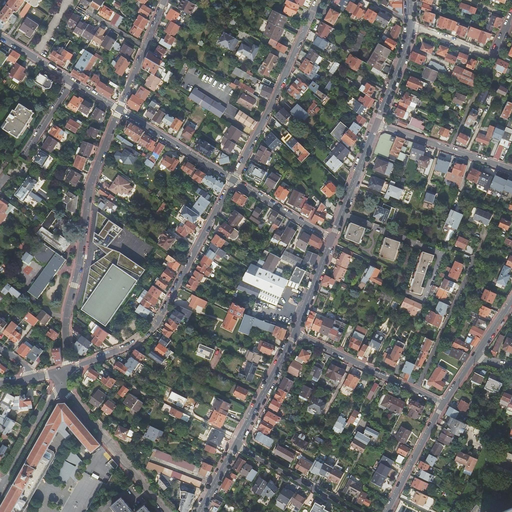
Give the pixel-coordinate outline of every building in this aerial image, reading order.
[(17,12),(25,0),(11,0),(7,5),(14,11),(17,12)] [(100,6),(101,7),(103,5),(104,2),(100,0),(93,0),(90,5),(98,10),(100,6)] [(190,15),(195,5),(186,0),(183,0),(182,3),(178,9),(190,15)] [(227,0),(226,2),(241,9),(242,10),(245,3),(237,0),(233,0),(233,1),(229,0),(227,0)] [(289,1),(288,0),(287,0),(286,4),(288,5),(284,13),(293,17),(294,13),(296,14),(300,5),(289,1)] [(357,7),(358,6),(351,2),(351,3),(349,2),(349,1),(346,0),(342,0),(338,8),(343,11),(346,6),(348,7),(346,10),(353,14),(356,9),(357,7)] [(393,0),(393,1),(391,0),(390,4),(388,8),(402,16),(402,0),(393,0)] [(23,18),(32,5),(28,2),(20,15),(23,18)] [(118,10),(121,5),(116,2),(113,7),(118,10)] [(422,10),(426,11),(432,14),(433,12),(431,11),(432,8),(429,7),(430,6),(425,4),(417,2),(417,3),(417,6),(423,7),(422,10)] [(352,15),(351,17),(354,18),(356,16),(360,18),(360,17),(361,16),(363,17),(365,12),(364,11),(361,9),(363,5),(359,3),(358,6),(357,7),(356,9),(353,14),(352,15)] [(477,9),(461,4),(460,8),(463,9),(470,12),(475,14),(477,9)] [(14,11),(7,5),(3,12),(0,14),(0,28),(1,29),(3,26),(5,24),(5,23),(6,23),(7,21),(12,25),(18,18),(12,14),(14,11)] [(103,5),(101,7),(99,11),(101,12),(100,14),(108,20),(112,14),(111,14),(113,11),(103,5)] [(152,10),(144,5),(139,13),(147,18),(152,10)] [(171,9),(166,18),(171,21),(175,23),(180,14),(171,9)] [(340,14),(331,9),(325,20),(334,25),(340,14)] [(366,15),(364,18),(365,18),(373,23),(378,14),(369,9),(368,12),(367,11),(365,14),(366,15)] [(288,17),(274,11),(269,22),(271,23),(282,28),(288,17)] [(435,15),(435,14),(432,14),(426,11),(423,20),(432,23),(433,23),(435,16),(435,15)] [(376,19),(381,22),(388,26),(392,18),(380,12),(376,19)] [(110,23),(114,25),(120,16),(117,13),(110,23)] [(76,28),(81,20),(81,19),(77,17),(73,14),(67,23),(76,28)] [(140,15),(134,24),(135,25),(143,30),(149,21),(140,15)] [(120,16),(114,25),(118,28),(124,18),(120,16)] [(446,28),(450,20),(441,17),(438,26),(446,29),(446,28)] [(39,25),(27,18),(20,29),(22,30),(27,33),(26,35),(31,38),(35,32),(36,32),(35,31),(39,25)] [(81,36),(82,35),(88,25),(81,20),(76,28),(74,31),(81,36)] [(459,27),(460,24),(450,20),(446,28),(446,29),(454,31),(456,26),(459,27)] [(180,31),(182,28),(175,23),(171,21),(168,25),(170,26),(165,32),(168,34),(173,37),(178,30),(180,31)] [(271,23),(264,35),(271,39),(278,42),(284,29),(282,28),(271,23)] [(317,34),(317,35),(325,40),(332,28),(323,23),(323,24),(322,23),(320,26),(321,26),(318,31),(316,34),(317,34)] [(99,29),(96,27),(95,29),(88,25),(82,35),(91,41),(92,40),(99,29)] [(143,30),(135,25),(130,32),(138,38),(143,30)] [(391,38),(390,39),(395,42),(402,28),(396,25),(395,27),(394,27),(391,33),(393,34),(392,36),(391,38)] [(494,27),(489,25),(488,29),(486,29),(485,32),(489,33),(492,34),(494,27)] [(461,30),(459,30),(457,34),(464,37),(468,29),(462,26),(461,30)] [(482,30),(478,29),(471,27),(468,36),(478,40),(482,30)] [(100,28),(99,29),(92,40),(101,45),(106,37),(102,35),(105,31),(100,28)] [(286,30),(284,29),(278,42),(280,43),(286,30)] [(489,40),(492,34),(489,33),(485,32),(482,30),(478,40),(478,41),(485,44),(487,39),(489,40)] [(236,38),(224,32),(217,43),(230,50),(230,49),(233,51),(239,41),(236,39),(236,38)] [(359,32),(354,40),(361,44),(365,36),(359,32)] [(176,39),(173,37),(168,34),(164,40),(162,38),(159,43),(170,49),(174,41),(176,39)] [(325,40),(317,35),(315,39),(316,39),(313,44),(324,50),(326,46),(328,48),(331,43),(325,40)] [(116,42),(106,36),(106,37),(101,45),(110,51),(112,48),(116,42)] [(389,38),(388,38),(386,42),(384,45),(393,50),(397,43),(395,42),(390,39),(389,38)] [(271,39),(268,45),(284,53),(287,47),(280,43),(278,42),(271,39)] [(354,40),(347,52),(351,54),(354,56),(361,44),(354,40)] [(67,51),(73,42),(70,41),(64,50),(67,51)] [(253,61),(260,48),(254,44),(252,49),(242,43),(235,55),(239,57),(241,54),(247,57),(248,60),(253,63),(254,61),(253,61)] [(380,44),(375,52),(387,59),(391,51),(380,44)] [(424,44),(421,50),(431,54),(434,48),(424,44)] [(119,53),(128,59),(133,50),(125,45),(119,53)] [(162,58),(166,50),(159,46),(154,53),(162,58)] [(440,47),(441,47),(438,54),(446,57),(449,49),(440,46),(440,47)] [(57,63),(64,50),(60,47),(58,51),(56,51),(55,52),(54,51),(50,59),(57,63)] [(15,64),(20,55),(13,51),(11,50),(10,49),(8,52),(6,55),(8,57),(9,55),(10,56),(9,58),(8,59),(15,64)] [(64,50),(57,63),(63,67),(68,59),(70,61),(73,55),(67,51),(64,50)] [(93,55),(86,50),(83,55),(71,74),(73,75),(78,79),(83,72),(84,71),(93,55)] [(301,51),(299,55),(307,59),(311,61),(313,63),(315,64),(320,56),(318,55),(315,54),(312,51),(309,57),(308,56),(308,55),(301,51)] [(375,52),(368,64),(373,67),(380,71),(387,59),(375,52)] [(410,61),(421,65),(423,61),(424,62),(425,61),(426,61),(427,59),(426,58),(426,57),(414,52),(410,61)] [(94,56),(97,57),(103,61),(105,59),(96,53),(94,56)] [(152,55),(148,53),(147,55),(146,57),(161,67),(162,65),(161,64),(162,62),(153,56),(152,55)] [(265,60),(262,65),(264,66),(271,70),(274,65),(274,66),(276,62),(278,57),(270,53),(266,60),(265,60)] [(458,58),(462,60),(461,61),(466,63),(468,56),(460,53),(459,56),(458,58)] [(179,62),(182,57),(176,54),(173,59),(179,62)] [(354,56),(351,54),(346,63),(352,66),(351,66),(352,69),(355,70),(357,70),(362,61),(354,56)] [(445,60),(455,65),(458,58),(459,56),(455,54),(454,56),(447,54),(445,59),(445,60)] [(94,56),(93,55),(84,71),(87,72),(88,73),(94,63),(97,57),(94,56)] [(122,56),(118,62),(127,67),(130,63),(126,60),(127,60),(122,56)] [(161,67),(146,57),(144,62),(142,68),(147,71),(149,67),(152,68),(149,72),(151,73),(152,74),(161,80),(168,83),(173,73),(164,68),(161,67)] [(503,61),(498,59),(496,64),(494,68),(505,73),(511,60),(505,57),(503,61)] [(307,59),(303,65),(316,74),(317,74),(319,70),(321,67),(318,66),(315,64),(313,63),(311,61),(307,59)] [(469,61),(467,67),(474,70),(477,62),(472,59),(471,62),(469,61)] [(127,67),(118,62),(117,63),(116,62),(114,61),(111,65),(118,69),(116,72),(122,76),(127,67)] [(341,64),(336,62),(329,73),(334,75),(341,64)] [(14,77),(12,80),(18,84),(20,81),(21,82),(25,75),(26,75),(23,73),(25,69),(16,63),(16,64),(9,74),(14,77)] [(308,77),(312,80),(316,74),(303,65),(300,69),(305,72),(309,75),(308,77)] [(271,70),(264,66),(260,72),(268,76),(271,70)] [(247,73),(236,67),(232,73),(241,78),(242,76),(244,77),(247,73)] [(373,67),(371,71),(378,75),(380,76),(386,81),(388,76),(380,71),(373,67)] [(479,76),(472,73),(457,67),(453,77),(475,87),(479,76)] [(433,82),(437,72),(430,69),(428,68),(423,78),(433,82)] [(83,82),(86,83),(89,77),(85,75),(84,74),(85,74),(83,72),(78,79),(83,82)] [(252,76),(247,73),(244,77),(255,83),(258,79),(252,76)] [(48,78),(47,78),(48,77),(48,76),(47,75),(46,75),(46,74),(45,75),(44,75),(44,76),(41,74),(39,77),(38,76),(37,79),(35,83),(38,86),(39,84),(43,87),(43,86),(47,89),(47,88),(48,88),(49,88),(50,88),(51,87),(51,86),(52,85),(52,84),(53,82),(52,82),(52,81),(48,78)] [(154,91),(161,80),(152,74),(150,78),(149,77),(146,81),(148,82),(145,86),(154,91)] [(316,74),(312,80),(313,81),(316,83),(320,76),(317,74),(316,74)] [(99,77),(94,75),(90,81),(92,82),(94,83),(95,85),(97,87),(95,90),(103,94),(107,86),(100,82),(99,77)] [(426,87),(427,84),(411,77),(407,86),(417,90),(419,87),(422,88),(423,86),(426,87)] [(288,91),(289,92),(298,100),(304,94),(301,91),(302,90),(304,92),(308,87),(298,79),(288,91)] [(103,94),(110,98),(114,91),(115,91),(118,86),(110,81),(107,86),(103,94)] [(238,81),(236,85),(237,85),(239,87),(245,90),(253,94),(255,91),(249,87),(250,86),(247,84),(246,86),(238,81)] [(316,83),(313,81),(309,87),(315,93),(314,94),(323,102),(327,96),(318,89),(320,86),(316,83)] [(260,95),(269,98),(273,89),(261,84),(259,89),(262,91),(260,95)] [(366,95),(367,95),(371,97),(373,94),(372,94),(375,89),(367,84),(365,88),(362,86),(360,91),(361,92),(364,94),(366,95)] [(141,86),(136,96),(145,101),(150,92),(141,86)] [(505,95),(508,90),(501,86),(498,92),(505,95)] [(194,89),(189,98),(220,118),(226,109),(194,89)] [(490,92),(483,89),(479,95),(478,99),(477,101),(484,104),(486,101),(487,98),(489,99),(490,96),(488,95),(490,92)] [(257,97),(253,94),(245,90),(243,93),(238,102),(251,109),(256,100),(255,100),(257,97)] [(417,98),(417,97),(407,92),(406,94),(404,98),(402,97),(400,102),(409,106),(411,107),(412,107),(415,108),(419,99),(417,98)] [(466,96),(458,93),(457,92),(454,98),(452,102),(457,104),(459,100),(464,102),(468,103),(470,98),(466,96)] [(144,101),(133,94),(127,104),(138,111),(144,101)] [(362,104),(368,108),(370,109),(375,100),(371,97),(367,95),(362,104)] [(78,110),(84,100),(83,99),(80,98),(79,99),(75,97),(69,106),(73,109),(77,111),(78,110)] [(87,102),(84,100),(78,110),(87,115),(92,106),(87,102)] [(356,106),(353,110),(360,115),(362,116),(368,108),(362,104),(356,100),(353,105),(356,106)] [(160,106),(152,101),(147,109),(149,111),(146,115),(152,119),(158,109),(160,106)] [(511,106),(511,102),(509,101),(508,102),(507,105),(501,117),(507,119),(511,106)] [(400,102),(398,108),(406,112),(407,108),(411,110),(414,111),(414,110),(415,109),(411,107),(409,106),(400,102)] [(312,111),(313,110),(318,104),(317,103),(317,104),(315,103),(307,112),(309,114),(312,111)] [(32,110),(31,111),(20,104),(15,111),(13,110),(6,120),(8,121),(3,129),(18,138),(20,135),(21,134),(26,126),(32,117),(32,116),(34,113),(32,112),(33,111),(32,110)] [(297,119),(302,124),(305,121),(302,118),(307,113),(298,104),(293,108),(295,110),(294,111),(293,109),(290,112),(288,110),(291,108),(287,104),(284,107),(294,116),(297,119)] [(98,109),(97,108),(91,117),(100,122),(105,113),(98,109)] [(408,113),(406,112),(398,108),(395,114),(400,116),(399,117),(406,120),(408,113)] [(158,109),(152,119),(160,124),(162,122),(167,114),(158,109)] [(283,123),(286,120),(288,119),(289,120),(292,116),(284,109),(276,116),(283,123)] [(473,109),(472,111),(471,112),(464,126),(469,128),(473,121),(475,122),(478,116),(473,113),(475,110),(473,109)] [(252,129),(256,123),(257,122),(240,110),(235,118),(252,129)] [(170,127),(175,118),(171,116),(171,117),(169,115),(167,114),(162,122),(170,127)] [(357,119),(355,122),(362,127),(367,120),(362,116),(360,115),(358,117),(357,116),(356,118),(357,119)] [(33,118),(32,117),(26,126),(21,134),(22,135),(33,118)] [(63,122),(55,117),(52,122),(60,127),(60,126),(63,122)] [(177,131),(183,122),(182,122),(176,118),(171,127),(177,131)] [(420,129),(423,130),(425,127),(421,126),(423,122),(413,118),(410,125),(420,129)] [(82,123),(75,119),(74,121),(71,120),(66,127),(76,133),(82,123)] [(420,129),(410,125),(399,120),(397,125),(399,125),(406,128),(407,125),(409,126),(408,126),(414,129),(414,130),(419,132),(420,129)] [(508,123),(493,158),(498,160),(501,154),(503,148),(507,141),(508,141),(511,132),(511,121),(509,120),(508,123)] [(283,127),(276,121),(274,123),(280,130),(283,127)] [(350,129),(341,122),(331,134),(340,142),(343,139),(351,146),(359,136),(350,129)] [(355,122),(350,129),(359,136),(361,138),(363,135),(358,132),(359,131),(360,132),(362,127),(355,122)] [(135,126),(131,123),(127,129),(125,132),(134,138),(133,139),(135,140),(134,140),(138,143),(138,142),(143,134),(145,132),(135,126)] [(491,138),(495,127),(490,125),(487,132),(488,132),(486,136),(485,136),(484,137),(478,135),(476,140),(481,142),(483,143),(487,144),(490,139),(491,140),(491,138)] [(56,126),(55,126),(54,128),(50,134),(51,134),(61,141),(63,136),(65,132),(56,126)] [(188,126),(182,137),(189,141),(195,130),(188,126)] [(232,126),(225,137),(235,144),(243,132),(232,126)] [(99,130),(91,127),(90,131),(88,130),(86,135),(96,138),(98,132),(99,130)] [(449,134),(450,131),(449,131),(445,129),(442,127),(439,134),(447,138),(447,137),(449,137),(450,134),(449,134)] [(491,138),(500,141),(504,131),(495,127),(491,138)] [(289,128),(287,131),(290,134),(292,136),(295,133),(289,128)] [(376,147),(376,148),(381,150),(385,143),(381,141),(385,133),(384,133),(381,135),(376,147)] [(387,159),(406,166),(410,156),(404,154),(407,148),(402,146),(405,140),(397,137),(396,138),(394,143),(390,141),(392,137),(392,136),(385,133),(381,141),(385,143),(381,150),(390,154),(387,159)] [(470,138),(460,133),(457,140),(466,145),(470,138)] [(151,139),(143,134),(138,142),(146,147),(151,140),(151,139)] [(273,134),(265,142),(273,151),(278,146),(280,147),(283,144),(273,134)] [(286,144),(287,142),(294,149),(292,151),(294,153),(299,149),(304,154),(303,154),(302,154),(300,156),(300,157),(298,159),(302,163),(311,154),(292,136),(290,134),(285,138),(284,137),(282,140),(286,144)] [(117,135),(116,137),(123,143),(131,148),(133,146),(117,135)] [(225,137),(223,136),(221,139),(223,140),(222,142),(222,143),(222,144),(225,147),(224,149),(223,150),(226,151),(227,150),(230,153),(231,152),(232,152),(237,145),(235,144),(225,137)] [(42,148),(51,153),(58,142),(49,137),(48,138),(42,148)] [(343,139),(340,142),(342,145),(348,150),(351,146),(343,139)] [(151,140),(146,147),(146,148),(153,151),(155,147),(154,146),(156,143),(151,140)] [(203,142),(200,140),(195,148),(200,151),(205,154),(210,158),(216,148),(206,141),(205,143),(203,142)] [(94,145),(84,142),(81,149),(79,155),(87,159),(88,159),(93,149),(94,145)] [(286,144),(292,151),(294,149),(287,142),(286,144)] [(131,148),(123,143),(123,144),(122,145),(126,148),(127,149),(125,152),(124,151),(122,153),(118,150),(115,155),(117,161),(121,160),(122,159),(124,160),(123,160),(125,165),(133,165),(139,157),(137,156),(139,153),(131,148)] [(160,144),(159,143),(152,155),(156,157),(155,158),(157,160),(165,147),(160,144)] [(412,149),(411,153),(418,155),(417,159),(420,160),(422,155),(424,156),(426,147),(414,143),(412,149)] [(335,155),(343,164),(346,160),(348,158),(346,157),(350,152),(348,150),(342,145),(338,149),(335,146),(330,151),(335,155)] [(268,149),(262,146),(255,159),(266,165),(266,164),(270,157),(272,153),(267,150),(268,149)] [(376,148),(373,154),(387,159),(390,154),(381,150),(376,148)] [(43,167),(50,156),(41,151),(36,158),(34,162),(43,167)] [(228,157),(223,153),(219,159),(221,164),(230,162),(228,157)] [(78,155),(74,167),(82,171),(86,162),(87,159),(79,155),(78,155)] [(343,164),(335,155),(326,164),(335,173),(344,164),(343,164)] [(422,155),(420,160),(418,165),(419,165),(418,167),(426,170),(424,175),(428,176),(434,160),(430,159),(431,158),(424,156),(422,155)] [(174,158),(173,160),(167,156),(162,164),(160,167),(160,168),(164,170),(165,169),(167,166),(168,167),(168,168),(168,169),(168,170),(171,172),(172,172),(173,171),(179,161),(178,161),(178,160),(175,158),(175,159),(174,158)] [(148,159),(144,164),(151,169),(155,164),(149,160),(148,159)] [(446,161),(438,159),(435,169),(443,172),(447,174),(451,162),(447,161),(446,161)] [(386,162),(386,163),(378,160),(377,160),(376,160),(376,161),(376,162),(376,163),(377,163),(374,170),(384,174),(388,175),(389,176),(391,175),(392,173),(391,172),(393,165),(392,164),(388,162),(386,162)] [(187,165),(184,163),(181,168),(184,170),(191,175),(195,168),(195,167),(188,163),(187,165)] [(464,177),(467,166),(463,165),(462,166),(456,163),(452,173),(449,172),(447,179),(457,182),(456,186),(460,187),(464,177)] [(251,169),(247,176),(254,179),(256,177),(262,181),(267,172),(253,165),(252,169),(251,169)] [(75,187),(82,175),(70,168),(68,173),(70,175),(66,181),(75,187)] [(206,175),(195,168),(191,175),(190,176),(198,181),(198,182),(201,184),(202,182),(206,175)] [(474,182),(477,184),(482,172),(472,168),(470,174),(468,177),(467,179),(469,180),(470,180),(468,183),(473,185),(474,182)] [(482,172),(477,184),(485,187),(484,190),(488,192),(489,190),(494,178),(491,176),(491,175),(483,171),(482,172)] [(272,173),(265,183),(274,188),(281,178),(276,175),(272,173)] [(212,189),(217,180),(214,177),(213,177),(210,175),(209,177),(206,175),(202,182),(205,183),(204,184),(212,189)] [(496,175),(494,178),(489,190),(496,193),(497,191),(502,194),(508,180),(496,175)] [(29,176),(22,186),(31,192),(32,191),(38,182),(29,176)] [(120,176),(112,187),(105,183),(103,186),(102,188),(108,193),(110,190),(116,194),(118,192),(123,195),(125,192),(129,195),(133,188),(129,185),(130,184),(120,176)] [(368,187),(386,194),(389,185),(384,183),(385,182),(377,178),(376,180),(374,179),(371,178),(368,187)] [(511,181),(508,179),(508,180),(502,194),(501,194),(507,197),(509,193),(511,193),(511,181)] [(225,184),(217,180),(212,189),(220,193),(225,184)] [(330,197),(337,190),(331,183),(323,190),(330,197)] [(40,203),(42,200),(35,194),(31,192),(22,186),(18,191),(15,195),(19,199),(24,203),(29,196),(40,203)] [(102,195),(112,202),(115,198),(108,193),(102,188),(99,186),(97,189),(99,190),(97,192),(102,195)] [(289,192),(280,187),(275,195),(284,200),(289,192)] [(155,197),(158,198),(162,192),(163,193),(164,191),(161,188),(155,197)] [(196,192),(201,196),(208,201),(212,196),(207,193),(207,194),(198,188),(196,192)] [(288,203),(302,209),(305,204),(308,199),(304,197),(305,195),(294,190),(288,203)] [(75,211),(77,197),(69,191),(66,196),(68,196),(65,201),(68,203),(67,204),(67,209),(71,212),(71,211),(75,211)] [(432,193),(427,191),(423,202),(432,205),(436,206),(438,200),(434,199),(436,194),(432,193)] [(247,198),(237,192),(232,200),(242,206),(247,198)] [(101,201),(98,206),(105,211),(107,208),(109,209),(110,207),(112,209),(115,205),(112,202),(102,195),(100,198),(99,200),(101,201)] [(199,216),(200,216),(210,202),(208,201),(201,196),(191,210),(199,216)] [(12,213),(15,207),(2,198),(0,200),(0,203),(0,209),(5,213),(7,215),(8,215),(10,212),(12,213)] [(333,204),(328,199),(323,204),(325,207),(328,209),(333,204)] [(159,215),(166,204),(163,202),(156,213),(159,215)] [(323,204),(322,203),(318,210),(316,212),(321,214),(326,217),(332,220),(333,217),(327,214),(328,214),(323,211),(325,207),(323,204)] [(318,210),(305,204),(302,209),(301,212),(310,217),(308,220),(311,222),(316,212),(318,210)] [(377,208),(374,217),(380,219),(380,220),(385,222),(386,218),(392,220),(394,210),(383,205),(381,209),(377,208)] [(181,215),(193,224),(199,216),(191,210),(187,207),(181,215)] [(262,211),(257,207),(250,218),(259,224),(262,219),(258,217),(262,211)] [(475,214),(473,219),(488,225),(493,215),(478,209),(477,211),(475,214)] [(452,227),(457,229),(464,215),(458,213),(451,210),(446,222),(446,223),(446,222),(453,225),(452,227)] [(63,253),(71,243),(61,235),(58,238),(47,231),(59,216),(52,211),(45,221),(42,225),(43,226),(36,234),(63,253)] [(236,225),(237,226),(244,217),(235,211),(233,214),(232,213),(230,216),(231,217),(229,220),(230,221),(236,225)] [(273,225),(279,214),(277,213),(275,211),(273,214),(270,213),(267,219),(270,221),(269,222),(273,225)] [(98,212),(94,242),(109,248),(116,237),(123,229),(116,224),(98,212)] [(316,212),(311,222),(315,224),(318,219),(323,222),(326,217),(321,214),(316,212)] [(277,231),(278,228),(280,226),(282,223),(285,217),(283,217),(279,214),(273,225),(271,227),(277,231)] [(45,221),(36,215),(33,220),(40,225),(42,225),(45,221)] [(191,234),(197,227),(184,218),(183,218),(181,221),(186,224),(186,225),(183,228),(181,226),(177,231),(185,237),(189,232),(191,234)] [(511,222),(503,219),(500,226),(503,228),(502,229),(504,230),(505,228),(508,230),(511,222)] [(236,239),(240,233),(234,229),(233,230),(224,223),(218,231),(227,238),(228,237),(232,240),(236,239)] [(366,229),(352,223),(346,238),(360,244),(363,234),(366,229)] [(42,225),(40,225),(37,228),(36,227),(32,231),(34,232),(32,234),(35,236),(36,234),(43,226),(42,225)] [(283,234),(280,239),(289,245),(296,232),(293,230),(294,230),(291,228),(290,229),(287,227),(284,231),(283,234)] [(271,241),(274,242),(275,242),(278,243),(280,239),(283,234),(281,233),(278,231),(280,229),(278,228),(277,231),(271,241)] [(183,245),(186,241),(169,229),(166,233),(164,231),(161,235),(164,237),(159,244),(167,250),(175,239),(183,245)] [(297,245),(306,250),(309,244),(311,237),(304,233),(297,245)] [(321,240),(312,234),(311,237),(309,244),(315,246),(320,249),(321,247),(322,244),(321,240)] [(213,244),(220,249),(223,244),(225,241),(217,235),(216,236),(215,238),(212,243),(213,244)] [(400,242),(386,237),(380,256),(382,256),(381,257),(383,258),(383,257),(394,260),(400,242)] [(468,241),(459,237),(456,245),(464,249),(468,241)] [(43,244),(42,246),(38,243),(39,243),(36,241),(34,244),(35,244),(28,254),(26,252),(21,260),(28,265),(33,259),(40,264),(45,264),(47,266),(29,292),(39,299),(57,273),(62,266),(67,260),(63,258),(63,257),(63,256),(62,255),(61,256),(56,253),(43,244)] [(136,263),(122,253),(109,248),(94,242),(108,254),(91,266),(89,277),(81,309),(106,326),(127,298),(146,270),(142,267),(136,263)] [(223,258),(227,253),(220,249),(213,244),(209,249),(210,249),(220,256),(223,258)] [(218,258),(220,256),(210,249),(206,255),(213,260),(215,257),(218,258)] [(333,273),(331,278),(335,280),(337,281),(339,282),(341,277),(342,278),(344,274),(346,270),(350,262),(349,262),(353,253),(344,249),(341,255),(340,258),(339,257),(338,257),(336,261),(337,261),(336,265),(334,269),(335,270),(334,273),(333,274),(333,273)] [(285,251),(281,258),(297,267),(299,268),(302,259),(285,251)] [(314,264),(318,255),(308,251),(304,261),(314,264)] [(434,255),(423,251),(410,290),(412,290),(412,291),(413,292),(414,291),(421,294),(424,287),(421,286),(430,261),(432,261),(434,255)] [(259,260),(256,266),(284,278),(287,273),(275,268),(280,258),(272,254),(271,254),(271,253),(266,263),(259,260)] [(206,255),(202,262),(209,266),(211,263),(212,264),(210,267),(213,269),(216,264),(212,261),(213,260),(206,255)] [(180,264),(169,256),(166,261),(170,264),(168,267),(163,264),(163,265),(168,269),(174,273),(180,264)] [(210,273),(213,269),(210,267),(209,266),(202,262),(201,261),(196,270),(209,277),(211,274),(210,273)] [(453,269),(461,272),(462,268),(461,268),(463,264),(456,261),(453,269)] [(246,274),(242,280),(262,289),(280,298),(285,286),(288,280),(284,278),(256,266),(251,264),(249,268),(246,274)] [(375,268),(370,265),(368,269),(366,269),(365,272),(366,273),(362,281),(367,284),(368,282),(375,268)] [(507,275),(511,267),(506,265),(505,265),(498,279),(503,282),(503,284),(506,285),(509,276),(507,275)] [(457,279),(461,272),(453,269),(447,266),(446,269),(448,270),(449,272),(450,272),(449,275),(455,278),(457,279)] [(292,277),(290,281),(294,283),(299,285),(306,271),(299,268),(297,267),(292,276),(291,277),(292,277)] [(375,282),(383,287),(385,282),(376,277),(377,275),(379,271),(375,268),(368,282),(373,285),(375,282)] [(175,274),(174,273),(168,269),(162,277),(169,282),(175,274)] [(199,283),(200,283),(204,276),(204,275),(196,271),(191,279),(199,283)] [(331,278),(326,275),(322,285),(327,287),(328,285),(331,278)] [(204,276),(200,283),(204,285),(208,278),(204,276)] [(164,289),(169,282),(162,277),(157,284),(158,285),(164,289)] [(453,282),(445,278),(443,282),(441,287),(449,291),(451,287),(454,282),(453,282)] [(191,279),(187,287),(195,291),(199,283),(191,279)] [(239,286),(236,290),(257,298),(258,298),(262,289),(242,280),(239,286)] [(290,281),(288,280),(285,286),(291,289),(294,283),(290,281)] [(456,283),(453,282),(454,282),(451,287),(449,291),(441,287),(443,282),(442,281),(439,288),(447,292),(451,293),(456,283)] [(8,284),(2,292),(6,295),(9,292),(12,287),(8,284)] [(163,292),(154,286),(149,293),(158,299),(163,292)] [(12,287),(9,292),(6,295),(10,298),(13,294),(18,298),(21,294),(12,287)] [(436,297),(440,298),(443,299),(444,298),(446,298),(447,296),(445,295),(447,292),(439,288),(438,287),(437,289),(439,290),(436,297)] [(280,298),(262,289),(258,298),(277,306),(280,298)] [(492,303),(497,294),(488,290),(486,289),(482,298),(492,303)] [(387,293),(382,290),(377,299),(383,301),(384,300),(387,293)] [(158,299),(149,293),(149,292),(140,304),(147,309),(148,309),(151,304),(154,306),(159,300),(158,299)] [(390,303),(394,296),(387,293),(384,300),(390,303)] [(197,306),(201,299),(192,295),(191,298),(193,299),(190,306),(195,309),(197,306)] [(204,309),(207,302),(201,299),(197,306),(204,309)] [(420,310),(423,305),(412,300),(409,305),(408,308),(407,310),(409,311),(408,313),(414,316),(418,309),(420,310)] [(443,316),(448,305),(439,301),(434,312),(442,316),(443,316)] [(234,315),(243,320),(245,315),(243,314),(245,309),(233,304),(229,313),(234,315)] [(136,312),(145,318),(150,311),(148,309),(147,309),(147,310),(141,305),(136,312)] [(485,317),(489,308),(483,306),(482,309),(481,309),(480,310),(481,311),(479,314),(485,317)] [(179,324),(184,316),(188,319),(192,312),(181,307),(178,311),(176,310),(171,319),(179,324)] [(49,320),(51,317),(42,310),(37,318),(39,320),(45,325),(49,320)] [(477,315),(477,314),(468,310),(466,314),(475,318),(474,321),(472,325),(477,327),(479,324),(481,325),(482,323),(484,324),(486,319),(477,315)] [(429,315),(427,314),(424,320),(437,326),(442,316),(434,312),(431,311),(429,315)] [(39,320),(37,318),(29,312),(26,317),(30,320),(28,322),(34,326),(39,320)] [(308,328),(310,329),(315,318),(316,314),(316,313),(311,312),(307,324),(310,325),(309,327),(308,328)] [(233,317),(234,315),(229,313),(222,327),(231,331),(237,319),(233,317)] [(276,328),(276,326),(275,326),(266,322),(263,321),(259,320),(250,316),(245,315),(243,320),(239,332),(248,336),(252,325),(272,333),(273,331),(274,330),(275,328),(276,328)] [(312,328),(319,332),(323,322),(325,318),(319,315),(317,315),(316,319),(312,328)] [(328,336),(329,335),(331,329),(334,322),(325,318),(323,322),(319,332),(328,336)] [(179,325),(179,324),(171,319),(168,322),(168,321),(167,322),(166,324),(166,325),(174,331),(179,325)] [(346,325),(335,320),(329,335),(328,336),(328,337),(334,340),(335,341),(337,342),(338,342),(339,342),(343,334),(346,325)] [(4,333),(10,338),(17,329),(18,326),(13,322),(4,333)] [(96,325),(91,332),(93,334),(103,341),(109,334),(96,325)] [(478,342),(485,331),(472,325),(466,339),(465,342),(475,347),(478,342)] [(287,330),(276,326),(276,328),(273,335),(277,337),(277,338),(283,340),(287,330)] [(170,337),(173,332),(173,333),(174,332),(173,332),(173,331),(166,327),(163,330),(164,331),(163,332),(170,337)] [(349,346),(358,350),(362,342),(365,336),(367,331),(357,327),(355,331),(352,337),(353,338),(351,342),(349,346)] [(17,329),(10,338),(16,343),(22,336),(19,333),(20,332),(20,331),(17,329)] [(35,332),(32,329),(26,337),(30,339),(35,332)] [(47,335),(54,340),(59,334),(51,329),(47,335)] [(386,335),(377,330),(371,342),(368,347),(377,351),(386,335)] [(99,347),(103,341),(93,334),(89,340),(92,343),(93,342),(99,347)] [(160,340),(159,342),(166,348),(171,340),(164,335),(161,339),(160,340)] [(386,335),(377,351),(378,351),(386,335)] [(496,357),(505,337),(500,335),(498,340),(497,342),(493,351),(492,351),(490,354),(496,357)] [(78,341),(88,348),(92,343),(89,340),(82,336),(78,341)] [(421,350),(426,352),(427,352),(432,341),(425,337),(423,342),(425,343),(424,346),(422,345),(420,349),(421,350)] [(452,346),(457,349),(458,348),(467,352),(470,345),(461,341),(456,338),(454,342),(452,346)] [(511,355),(511,340),(508,338),(502,351),(511,355)] [(405,345),(398,341),(392,339),(381,360),(390,364),(390,365),(394,367),(405,345)] [(88,349),(88,348),(78,341),(76,345),(78,347),(75,350),(82,355),(85,352),(86,353),(89,349),(88,349)] [(264,342),(261,341),(258,350),(261,351),(270,354),(274,346),(264,342)] [(358,355),(363,357),(368,347),(371,342),(368,341),(367,344),(368,345),(367,346),(364,344),(358,355)] [(208,344),(203,342),(201,345),(198,352),(206,356),(205,358),(211,360),(215,351),(214,350),(215,347),(208,344)] [(26,358),(27,356),(32,350),(24,343),(18,351),(18,352),(18,353),(19,354),(20,354),(21,354),(26,358)] [(159,344),(155,351),(163,356),(166,359),(167,359),(171,353),(173,355),(174,353),(172,352),(168,349),(167,349),(159,344)] [(39,357),(44,351),(41,348),(40,349),(40,348),(39,347),(38,346),(37,346),(36,346),(36,345),(34,347),(32,350),(27,356),(26,358),(27,356),(32,360),(33,359),(35,361),(35,362),(39,357)] [(467,359),(470,355),(460,350),(458,349),(457,350),(452,347),(452,348),(451,351),(449,355),(464,362),(467,359)] [(62,364),(60,349),(53,350),(54,356),(55,356),(56,364),(62,364)] [(146,357),(135,349),(130,351),(134,353),(131,356),(140,363),(144,357),(145,358),(146,357)] [(165,359),(162,357),(152,350),(149,356),(162,364),(165,359)] [(297,357),(295,360),(304,365),(306,361),(307,362),(311,353),(311,352),(311,351),(310,351),(309,351),(308,351),(307,351),(307,352),(303,350),(299,357),(297,357)] [(414,365),(414,367),(418,369),(419,366),(420,366),(423,359),(424,359),(426,354),(427,353),(426,353),(426,352),(421,350),(414,365)] [(251,351),(249,356),(247,360),(251,361),(257,364),(259,360),(261,355),(251,351)] [(135,373),(142,364),(140,363),(131,356),(125,366),(128,368),(132,371),(135,373)] [(35,363),(32,366),(35,369),(42,361),(39,357),(35,362),(35,363)] [(257,364),(251,361),(246,373),(244,372),(243,372),(242,372),(241,372),(241,373),(240,373),(240,374),(240,375),(240,376),(240,377),(241,378),(242,378),(242,379),(251,382),(258,365),(257,364)] [(302,365),(294,361),(288,372),(297,377),(299,373),(299,372),(302,365)] [(404,380),(407,381),(409,378),(414,367),(414,365),(406,361),(402,370),(407,372),(404,380)] [(124,374),(128,368),(125,366),(119,362),(114,369),(123,376),(124,374)] [(319,377),(321,375),(320,375),(322,370),(324,367),(326,364),(322,362),(321,365),(317,363),(315,366),(312,371),(315,372),(313,375),(314,376),(317,378),(319,379),(319,377)] [(342,369),(340,368),(331,364),(326,375),(329,377),(333,379),(335,380),(336,379),(340,381),(345,371),(342,369)] [(445,372),(438,367),(427,384),(431,387),(432,384),(441,390),(445,383),(440,380),(441,379),(445,372)] [(128,377),(132,371),(128,368),(124,374),(128,377)] [(98,374),(91,369),(87,375),(95,380),(98,374)] [(479,375),(475,373),(473,377),(471,381),(480,385),(481,385),(484,377),(487,372),(484,371),(483,371),(481,371),(479,375)] [(359,379),(349,374),(342,386),(353,392),(359,379)] [(93,381),(87,377),(83,384),(87,386),(89,382),(92,384),(93,381)] [(101,382),(111,389),(116,382),(109,377),(107,380),(104,378),(101,382)] [(288,393),(294,382),(285,377),(279,388),(280,388),(288,393)] [(502,384),(489,378),(484,388),(493,392),(492,395),(491,398),(494,400),(498,391),(500,387),(501,384),(502,384)] [(375,392),(379,385),(375,383),(371,390),(371,391),(374,393),(375,392)] [(238,387),(233,385),(229,393),(234,395),(238,387)] [(312,390),(304,386),(304,387),(299,396),(307,400),(308,399),(309,398),(308,397),(312,390)] [(118,394),(123,397),(128,390),(123,387),(118,394)] [(248,391),(238,387),(234,395),(244,400),(248,391)] [(290,399),(292,395),(288,393),(280,388),(274,399),(281,404),(285,396),(290,399)] [(92,411),(94,414),(106,398),(98,392),(91,402),(95,405),(92,411)] [(16,398),(8,393),(2,404),(6,406),(4,410),(5,411),(2,416),(6,419),(7,417),(12,409),(13,407),(16,398)] [(511,397),(511,396),(504,393),(499,403),(499,405),(502,406),(503,405),(506,406),(504,410),(506,410),(508,407),(509,403),(511,397)] [(33,398),(26,398),(26,394),(20,395),(20,396),(16,396),(16,398),(13,407),(12,409),(17,414),(21,411),(28,411),(28,408),(32,408),(32,402),(33,402),(33,398)] [(143,403),(130,394),(123,403),(137,413),(143,403)] [(406,403),(393,397),(387,394),(386,394),(385,395),(384,395),(383,397),(382,398),(382,399),(381,400),(381,401),(381,402),(381,403),(381,404),(381,405),(387,408),(401,414),(401,413),(405,405),(406,403)] [(312,409),(313,410),(315,411),(322,400),(318,398),(317,400),(313,397),(308,407),(312,409)] [(218,399),(213,409),(215,410),(226,416),(228,412),(226,411),(227,409),(228,409),(230,405),(218,399)] [(277,411),(281,404),(274,399),(270,407),(277,411)] [(459,405),(456,410),(463,414),(465,412),(469,405),(465,403),(466,401),(463,399),(462,401),(459,405)] [(322,400),(315,411),(316,411),(317,411),(321,413),(326,404),(322,402),(322,401),(322,400)] [(408,407),(421,413),(424,406),(424,405),(421,403),(421,404),(411,400),(408,407)] [(110,414),(116,407),(108,401),(102,408),(110,414)] [(0,511),(12,511),(13,511),(14,508),(20,511),(22,511),(52,456),(52,454),(47,451),(48,448),(62,424),(63,422),(65,422),(91,453),(101,445),(100,444),(94,438),(95,437),(93,436),(88,430),(87,428),(86,428),(81,422),(82,422),(80,420),(80,421),(75,415),(75,414),(74,413),(71,410),(72,410),(70,408),(67,406),(68,405),(66,403),(64,403),(64,404),(60,404),(60,403),(59,403),(58,405),(58,406),(54,412),(51,417),(52,417),(48,424),(48,423),(47,425),(47,426),(43,432),(42,434),(38,441),(37,443),(33,450),(30,455),(26,463),(25,464),(21,471),(18,476),(14,483),(13,484),(14,484),(14,485),(10,492),(6,497),(7,497),(3,504),(1,506),(2,506),(0,509),(0,511)] [(190,417),(165,404),(163,407),(161,410),(173,416),(174,415),(181,419),(188,422),(188,421),(189,421),(190,419),(189,419),(190,417)] [(456,410),(450,407),(448,411),(446,415),(451,417),(464,423),(467,416),(463,414),(456,410)] [(359,412),(354,409),(347,422),(349,424),(350,423),(353,424),(356,426),(360,419),(356,417),(359,412)] [(419,413),(412,409),(408,416),(415,419),(416,417),(417,418),(418,417),(417,416),(419,413)] [(226,416),(215,410),(209,422),(220,427),(226,416)] [(279,422),(281,418),(269,411),(264,420),(274,425),(276,421),(278,422),(279,422)] [(98,419),(101,422),(107,418),(104,414),(98,419)] [(343,418),(339,416),(334,425),(341,429),(339,432),(341,433),(347,423),(345,422),(346,420),(343,418)] [(11,430),(16,422),(7,417),(6,419),(3,425),(7,427),(9,429),(11,430)] [(456,434),(461,437),(463,433),(464,431),(464,432),(468,425),(464,423),(451,417),(450,418),(449,419),(450,421),(449,423),(446,429),(449,431),(456,434)] [(267,436),(273,426),(263,421),(257,431),(258,431),(267,436)] [(67,428),(62,424),(48,448),(54,452),(67,428)] [(119,437),(117,441),(122,447),(127,436),(131,437),(133,436),(135,432),(133,432),(130,430),(129,431),(119,426),(115,435),(119,437)] [(162,437),(164,432),(162,431),(150,426),(148,431),(162,437)] [(16,427),(13,431),(21,436),(23,432),(16,427)] [(358,431),(354,438),(360,441),(367,446),(371,438),(367,437),(369,434),(370,435),(372,436),(377,438),(379,433),(367,427),(364,432),(365,432),(364,435),(358,431)] [(395,439),(404,444),(411,432),(402,427),(395,439)] [(453,439),(456,434),(449,431),(446,429),(444,428),(441,434),(438,440),(448,445),(452,438),(453,439)] [(481,430),(477,428),(474,434),(481,437),(483,431),(481,430)] [(212,432),(210,435),(222,441),(225,434),(215,429),(213,433),(212,432)] [(145,433),(144,437),(146,438),(154,441),(155,442),(156,439),(160,440),(162,437),(148,431),(147,433),(145,433)] [(270,447),(274,440),(267,436),(258,431),(254,439),(270,447)] [(300,434),(299,435),(295,433),(291,440),(295,443),(294,444),(305,451),(309,444),(304,440),(305,438),(305,435),(302,433),(300,434)] [(222,441),(210,435),(208,440),(219,445),(222,441)] [(325,441),(317,437),(314,442),(319,444),(320,443),(323,445),(325,441)] [(350,445),(363,453),(367,446),(360,441),(354,438),(350,445)] [(409,449),(401,444),(397,451),(405,456),(409,449)] [(433,449),(431,453),(438,457),(444,447),(439,444),(438,445),(436,444),(433,449)] [(0,462),(9,447),(4,445),(2,448),(0,446),(0,462)] [(58,456),(78,465),(83,455),(63,445),(58,456)] [(207,445),(205,450),(214,454),(217,449),(207,445)] [(278,446),(275,450),(287,457),(286,459),(292,462),(295,455),(278,446)] [(195,466),(154,449),(152,455),(192,471),(195,466)] [(287,457),(275,450),(274,452),(286,459),(287,457)] [(479,460),(459,451),(456,458),(454,461),(467,466),(465,469),(473,472),(479,460)] [(511,455),(506,453),(501,451),(498,458),(503,460),(511,463),(511,455)] [(105,452),(100,456),(105,463),(110,459),(105,452)] [(399,454),(395,461),(400,464),(404,457),(399,454)] [(377,471),(386,477),(389,472),(391,468),(390,467),(394,461),(384,455),(380,462),(380,463),(381,463),(379,467),(377,471)] [(430,465),(432,467),(436,459),(429,456),(427,459),(425,463),(430,465)] [(312,465),(300,458),(295,467),(307,474),(309,470),(312,465)] [(234,469),(240,472),(246,463),(246,462),(240,459),(234,469)] [(75,488),(80,478),(73,474),(77,467),(64,460),(55,477),(75,488)] [(323,465),(315,461),(312,465),(309,470),(318,475),(323,465)] [(421,469),(418,475),(426,479),(429,473),(426,472),(430,465),(425,463),(421,461),(420,464),(418,467),(421,469)] [(149,462),(146,468),(162,474),(170,477),(173,479),(198,488),(201,482),(149,462)] [(204,463),(201,468),(207,471),(210,472),(212,466),(210,465),(204,463)] [(252,469),(253,468),(246,463),(240,472),(247,476),(246,478),(252,482),(257,473),(254,472),(254,470),(252,469)] [(334,467),(330,464),(329,466),(328,466),(324,464),(323,465),(318,475),(322,477),(323,476),(327,479),(327,478),(328,478),(333,468),(334,467)] [(511,472),(499,468),(495,466),(492,473),(496,475),(511,481),(511,472)] [(201,468),(198,474),(205,477),(207,471),(201,468)] [(333,468),(328,478),(331,479),(331,480),(338,484),(342,477),(338,475),(340,471),(333,468)] [(381,486),(386,477),(377,471),(371,481),(381,486)] [(228,475),(227,477),(235,482),(238,476),(232,473),(230,476),(228,475)] [(173,479),(170,477),(162,474),(158,483),(162,487),(164,490),(174,482),(173,479)] [(228,488),(230,490),(235,482),(227,477),(221,486),(222,487),(227,490),(228,488)] [(252,490),(260,496),(261,495),(269,483),(260,478),(257,482),(254,486),(252,490)] [(428,484),(416,478),(414,481),(412,484),(419,487),(425,490),(428,484)] [(351,493),(358,497),(363,488),(356,483),(349,479),(343,491),(346,493),(350,495),(351,493)] [(269,483),(261,495),(264,497),(268,493),(271,497),(275,494),(274,493),(278,489),(273,484),(274,484),(271,480),(269,483)] [(181,499),(182,499),(182,500),(180,505),(181,505),(179,509),(186,511),(188,508),(189,508),(191,504),(189,503),(191,499),(193,499),(194,495),(195,491),(186,488),(179,487),(181,491),(182,494),(182,498),(181,498),(181,499)] [(289,502),(294,494),(287,489),(287,490),(283,488),(276,500),(283,504),(284,503),(287,505),(289,502)] [(413,501),(423,506),(428,496),(417,491),(415,496),(413,501)] [(367,495),(364,493),(362,492),(357,502),(362,505),(363,502),(369,505),(371,501),(365,498),(367,495)] [(289,502),(300,508),(306,499),(295,493),(294,494),(289,502)] [(111,506),(115,511),(133,511),(122,498),(111,506)] [(211,511),(212,511),(216,511),(222,503),(215,499),(212,504),(215,506),(211,511)] [(310,511),(318,511),(323,505),(322,505),(320,504),(319,505),(316,503),(310,511)]
